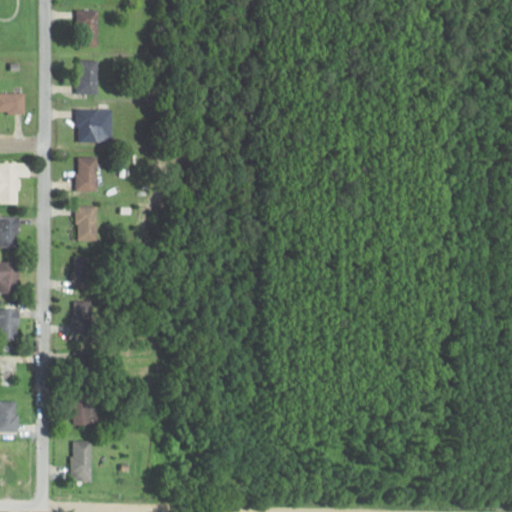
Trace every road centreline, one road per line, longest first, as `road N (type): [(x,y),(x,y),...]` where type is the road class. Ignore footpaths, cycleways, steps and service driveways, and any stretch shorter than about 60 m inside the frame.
road 1 (residential): [(42,509),(43,0)]
road 2 (residential): [(141,511),(0,507)]
